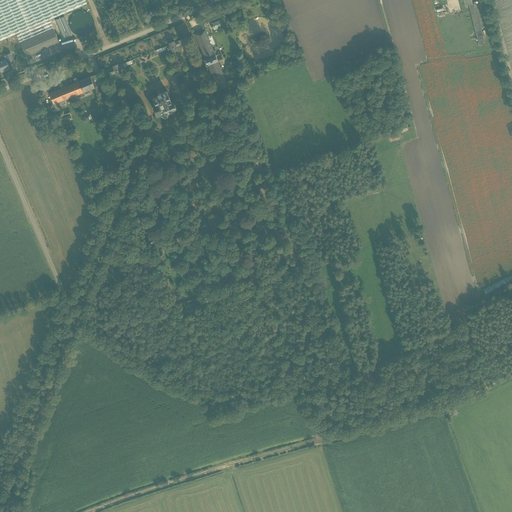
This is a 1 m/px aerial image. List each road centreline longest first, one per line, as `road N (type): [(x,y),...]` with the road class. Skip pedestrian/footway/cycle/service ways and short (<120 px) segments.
road 1 (unclassified): [(0,146),(72,320),(0,510)]
road 2 (unclassified): [(217,0),(0,88)]
road 3 (track): [(150,126),(72,320)]
